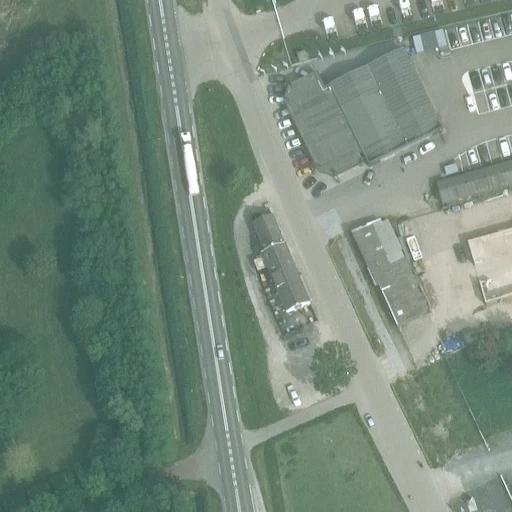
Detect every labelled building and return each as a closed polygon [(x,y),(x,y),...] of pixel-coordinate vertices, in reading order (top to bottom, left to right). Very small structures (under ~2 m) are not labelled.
[(439,136),(443,134),(441,131),(403,53),(367,71),(367,70),(330,88),(331,89),(325,91),(318,75),(315,77),(317,81),(294,92),(293,91),(292,92),(293,93),(289,104),(288,105),(288,106),(289,105),(322,171),(321,172),(321,173),(322,172),(334,176),(334,177),(335,177),(335,176),(358,165),(360,169),(363,168),(361,163),(366,161),(370,170),(374,167),(374,166),(404,151),(404,153),(408,151),(407,150),(438,134),(439,136)] [(511,165),(437,187),(443,208),(511,188),(511,165)] [(272,218),(253,226),(265,254),(261,256),(263,260),(254,263),(258,273),(267,269),(287,316),(311,305),(285,245),(284,245),(272,218)] [(380,222),(350,236),(375,290),(379,289),(397,329),(424,317),(422,312),(427,310),(389,226),(383,229),(380,222)] [(511,233),(467,246),(485,308),(511,300),(511,233)]
